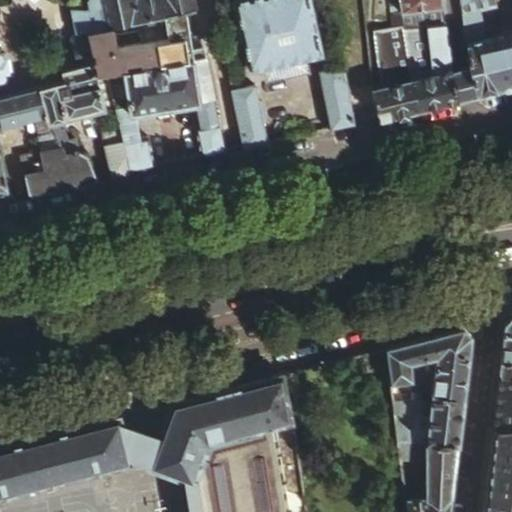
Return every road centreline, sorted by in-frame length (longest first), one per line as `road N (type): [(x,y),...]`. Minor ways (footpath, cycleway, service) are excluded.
road 1 (primary): [(511,203),(0,339)]
road 2 (tertiary): [(0,229),(511,103)]
road 3 (residential): [(177,331),(191,368),(486,292)]
road 4 (primary): [(177,331),(492,250)]
road 5 (residential): [(462,511),(486,292)]
road 6 (primary): [(0,377),(177,331)]
